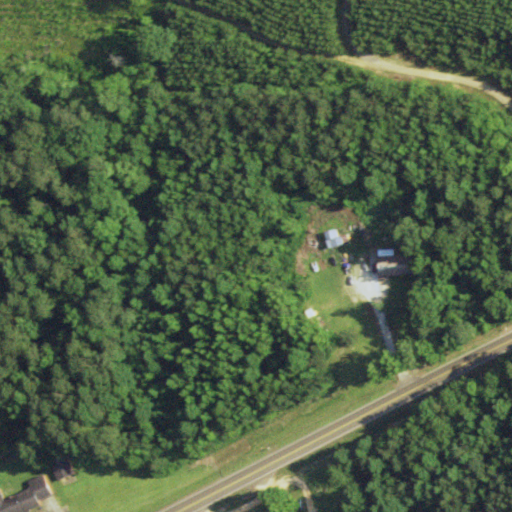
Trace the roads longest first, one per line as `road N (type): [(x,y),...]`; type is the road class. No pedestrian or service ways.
road 1 (primary): [(176,511),(511,343)]
road 2 (residential): [(511,113),(481,86),(358,61)]
